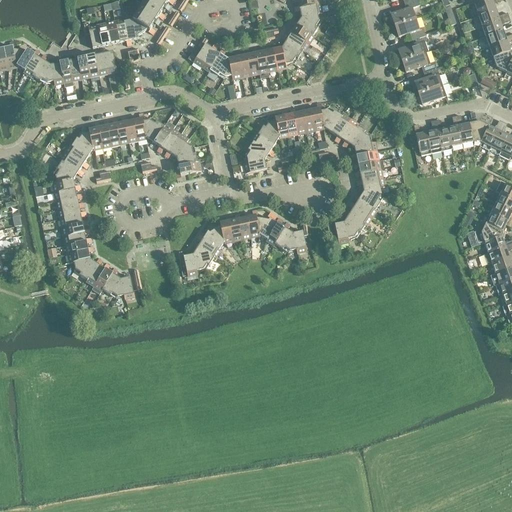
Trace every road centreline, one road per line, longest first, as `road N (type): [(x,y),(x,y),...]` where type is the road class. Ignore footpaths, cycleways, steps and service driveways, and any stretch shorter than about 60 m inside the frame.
road 1 (residential): [(383,81),(215,115)]
road 2 (residential): [(150,98),(46,120),(25,148),(0,157)]
road 3 (residential): [(511,117),(484,104),(412,117),(388,99),(383,81)]
